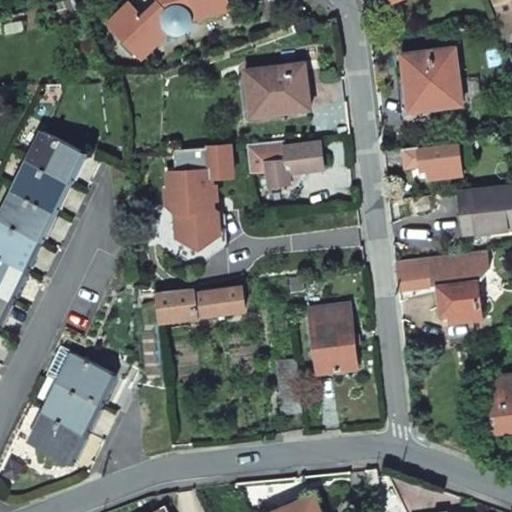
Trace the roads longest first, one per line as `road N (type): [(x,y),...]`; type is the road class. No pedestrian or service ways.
road 1 (residential): [(345,0),(400,448)]
road 2 (residential): [(44,511),(171,466),(400,448)]
road 3 (residential): [(0,412),(101,211)]
